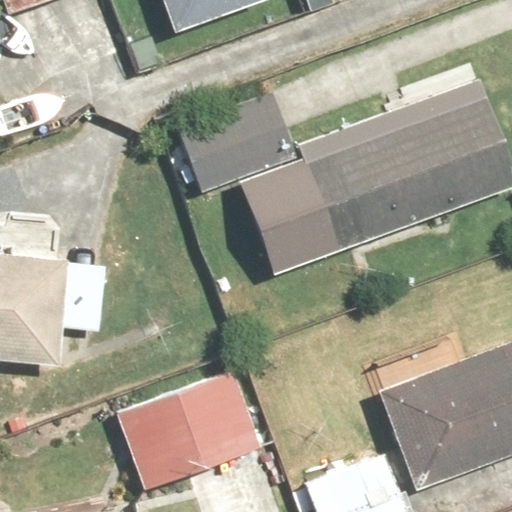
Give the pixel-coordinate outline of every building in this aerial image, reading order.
[(0,0),(0,15),(41,0),(0,0)] [(162,0),(170,21),(223,0),(162,0)] [(471,79),(292,138),(328,246),(508,186),(471,79)] [(257,85),(155,121),(186,209),(287,174),(257,85)] [(102,252),(0,243),(0,360),(48,364),(51,325),(96,329),(102,252)] [(511,335),(368,396),(410,495),(511,452),(511,335)] [(228,370),(107,417),(135,487),(255,441),(228,370)] [(398,511),(373,447),(289,479),(302,511),(398,511)]
